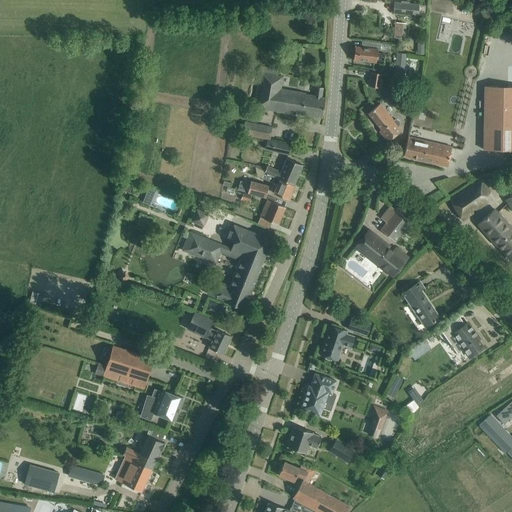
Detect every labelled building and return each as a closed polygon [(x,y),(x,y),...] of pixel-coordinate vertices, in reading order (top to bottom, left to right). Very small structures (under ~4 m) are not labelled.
[(418,15),(425,15),(426,5),(419,4),(420,3),(395,1),(394,13),(418,15)] [(403,22),(395,22),(394,37),(402,38),(403,22)] [(381,43),(372,41),(362,40),(361,46),(355,45),(354,59),(363,60),(383,63),(384,55),(377,54),(378,49),(380,49),(381,43)] [(407,53),(397,52),(394,73),(404,74),(407,53)] [(302,114),(306,93),(281,88),(284,75),(282,75),(276,74),(277,68),(260,65),(253,106),(283,112),(299,114),(299,113),(302,114)] [(384,73),(371,71),(368,85),(381,87),(384,73)] [(511,149),(511,85),(485,85),(484,149),(511,149)] [(322,117),(325,97),(322,96),(323,87),(315,86),(314,95),(306,93),(302,114),(322,117)] [(393,120),(386,111),(380,103),(368,113),(381,129),(379,130),(388,141),(401,130),(398,126),(400,124),(400,122),(399,120),(397,119),(395,119),(393,120)] [(272,126),(262,124),(245,121),(242,133),(260,137),(270,139),(272,126)] [(408,136),(404,155),(448,166),(452,147),(428,141),(428,143),(418,141),(419,139),(408,137),(409,136),(408,136)] [(265,149),(288,155),(291,145),(267,139),(265,149)] [(302,164),(293,160),(286,158),(281,171),(267,165),(264,172),(294,184),(302,164)] [(277,184),(274,193),(288,199),(294,184),(264,172),(262,177),(277,184)] [(481,178),(449,199),(463,220),(491,201),(487,195),(491,192),(481,178)] [(242,180),(239,190),(248,192),(265,197),(268,185),(251,180),(251,181),(250,182),(242,180)] [(251,195),(243,193),(241,199),(249,202),(251,195)] [(286,206),(267,199),(257,223),(269,227),(272,221),(278,224),(286,206)] [(396,241),(411,222),(390,205),(381,217),(386,222),(380,229),(396,241)] [(511,227),(495,209),(478,224),(497,245),(497,244),(511,259),(511,227)] [(272,240),(262,236),(229,223),(223,237),(233,241),(230,248),(189,232),(183,249),(216,262),(220,252),(238,259),(228,285),(219,281),(217,286),(212,284),(209,286),(207,291),(208,294),(215,297),(244,308),(272,240)] [(388,248),(389,246),(369,230),(356,246),(393,276),(408,257),(395,247),(392,251),(388,248)] [(419,281),(411,287),(402,292),(425,327),(439,317),(421,290),(424,288),(419,281)] [(33,291),(30,302),(41,305),(44,294),(33,291)] [(217,329),(216,331),(209,328),(213,320),(195,311),(187,328),(212,340),(209,347),(223,354),(231,336),(217,329)] [(459,316),(440,329),(447,338),(457,353),(463,348),(469,356),(483,346),(477,339),(479,338),(476,334),(477,333),(476,334),(474,332),(475,331),(474,331),(472,328),(473,328),(472,328),(471,326),(471,325),(470,326),(468,322),(465,324),(459,316)] [(351,317),(348,328),(367,335),(370,324),(351,317)] [(347,331),(339,328),(330,325),(320,354),(338,360),(343,344),(350,347),(354,336),(346,333),(347,331)] [(431,348),(425,339),(408,351),(415,360),(431,348)] [(95,373),(136,386),(143,388),(153,358),(112,345),(106,365),(98,363),(95,373)] [(315,373),(310,385),(309,385),(301,408),(320,415),(325,400),(333,403),(336,394),(332,393),(336,380),(315,373)] [(142,413),(151,417),(153,412),(175,420),(183,397),(161,389),(161,391),(154,388),(151,397),(148,396),(142,413)] [(419,395),(413,399),(418,407),(423,400),(419,395)] [(511,399),(496,415),(504,424),(511,416),(511,399)] [(387,410),(373,405),(370,414),(373,415),(370,426),(381,429),(387,410)] [(491,414),(479,425),(505,453),(506,452),(511,458),(511,436),(495,419),(491,414)] [(142,421),(139,428),(148,429),(150,430),(152,425),(142,421)] [(287,446),(306,452),(309,444),(317,447),(321,436),(312,433),(313,432),(295,426),(287,446)] [(127,447),(123,455),(131,458),(153,468),(164,442),(155,438),(146,434),(138,452),(127,447)] [(331,446),(343,454),(347,446),(336,439),(331,446)] [(125,470),(120,481),(133,487),(142,491),(153,468),(131,458),(125,470)] [(284,461),(279,475),(294,481),(297,474),(304,477),(303,479),(308,482),(314,473),(307,471),(284,461)] [(30,464),(25,484),(54,492),(59,472),(30,464)] [(69,475),(101,484),(103,474),(71,466),(69,475)] [(384,478),(388,471),(384,468),(379,475),(384,478)] [(308,482),(303,479),(293,497),(319,511),(346,511),(350,505),(308,482)] [(0,500),(0,511),(14,511),(12,511),(14,503),(0,500)] [(291,510),(268,502),(264,511),(315,511),(303,505),(300,511),(292,508),(291,510)]
